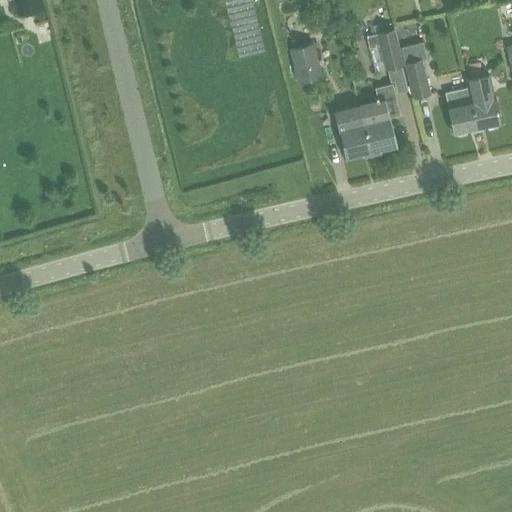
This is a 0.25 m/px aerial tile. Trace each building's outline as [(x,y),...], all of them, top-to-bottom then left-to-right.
[(15,0),(19,13),(42,6),(40,0),(15,0)] [(393,29),(366,36),(369,47),(380,44),(386,68),(401,64),(393,29)] [(422,41),(400,46),(403,62),(403,63),(421,58),(426,57),(422,41)] [(313,42),(288,48),(297,83),(322,77),(313,42)] [(421,58),(403,63),(413,98),(430,94),(421,58)] [(483,74),(465,78),(467,87),(476,128),(499,124),(493,96),(489,73),(483,74)] [(377,99),(358,104),(371,154),(395,148),(387,117),(400,114),(392,83),(374,87),(377,99)] [(467,87),(444,91),(447,105),(448,105),(454,133),(476,128),(467,87)] [(358,104),(335,110),(348,160),(371,154),(358,104)] [(417,146),(413,128),(397,132),(401,150),(417,146)]
